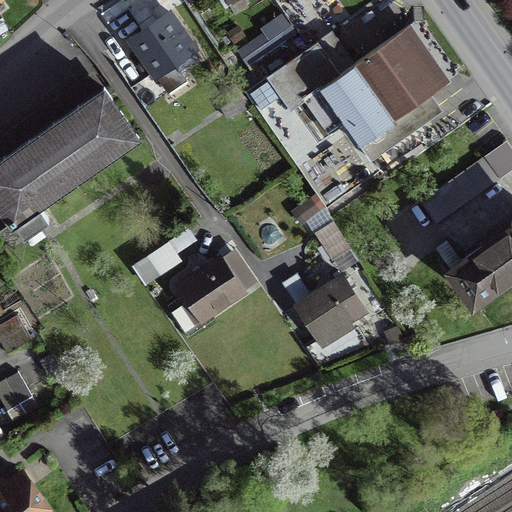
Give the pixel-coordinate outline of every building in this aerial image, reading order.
[(200,61),(170,12),(120,44),(151,92),(200,61)] [(314,78),(354,144),(434,97),(395,31),(314,78)] [(0,223),(2,227),(136,141),(104,91),(0,157),(0,223)] [(486,155),(418,200),(432,221),(500,176),(486,155)] [(511,217),(447,256),(471,296),(511,272),(511,217)] [(166,239),(143,253),(157,274),(181,259),(166,239)] [(243,289),(221,256),(179,284),(190,301),(194,297),(206,314),(243,289)] [(365,308),(344,274),(297,304),(317,336),(334,325),(334,324),(345,316),(347,319),(365,308)] [(17,313),(0,323),(0,339),(25,326),(17,313)] [(32,338),(25,326),(0,339),(0,340),(7,352),(32,338)] [(49,353),(40,359),(50,374),(59,369),(49,353)] [(18,370),(6,377),(20,402),(32,395),(18,370)] [(6,377),(0,380),(0,396),(7,409),(20,402),(6,377)] [(0,499),(0,511),(21,511),(11,493),(0,499)] [(255,511),(244,496),(218,511),(255,511)]
